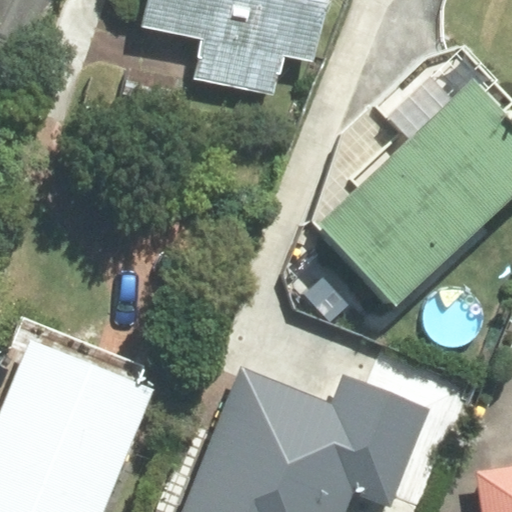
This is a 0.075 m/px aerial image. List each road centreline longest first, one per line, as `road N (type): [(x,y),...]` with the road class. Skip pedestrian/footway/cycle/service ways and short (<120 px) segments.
road 1 (unknown): [(364,0),(223,305),(235,425)]
road 2 (unknown): [(81,0),(44,99),(78,197)]
